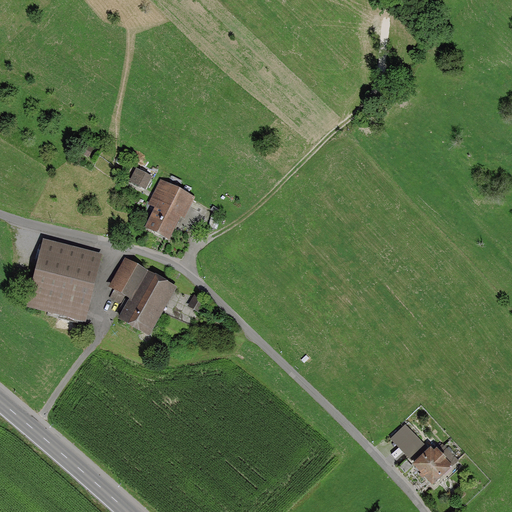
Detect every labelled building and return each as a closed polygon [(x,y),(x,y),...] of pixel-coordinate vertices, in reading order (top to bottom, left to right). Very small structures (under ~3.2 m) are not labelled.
[(89,158),(93,149),(84,145),(80,153),(89,158)] [(153,177),(136,169),(129,182),(146,190),(153,177)] [(145,229),(169,241),(181,217),(192,196),(161,180),(148,205),(155,209),(145,229)] [(196,197),(192,196),(181,217),(185,219),(196,197)] [(87,318),(103,255),(44,241),(27,309),(57,316),(58,311),(87,318)] [(109,288),(115,291),(130,263),(125,260),(109,288)] [(123,323),(150,338),(162,316),(158,314),(173,286),(130,263),(115,291),(110,299),(122,306),(126,298),(133,302),(131,305),(127,303),(122,312),(128,315),(123,323)] [(177,289),(173,286),(158,314),(162,316),(177,289)] [(188,307),(200,314),(207,303),(195,296),(188,307)] [(58,311),(57,316),(86,323),(87,318),(58,311)] [(128,315),(122,312),(117,320),(123,323),(128,315)] [(390,440),(412,462),(427,447),(406,425),(390,440)] [(412,466),(433,487),(451,469),(459,461),(443,444),(437,449),(434,451),(431,448),(412,466)] [(406,475),(413,467),(407,460),(399,468),(406,475)]
